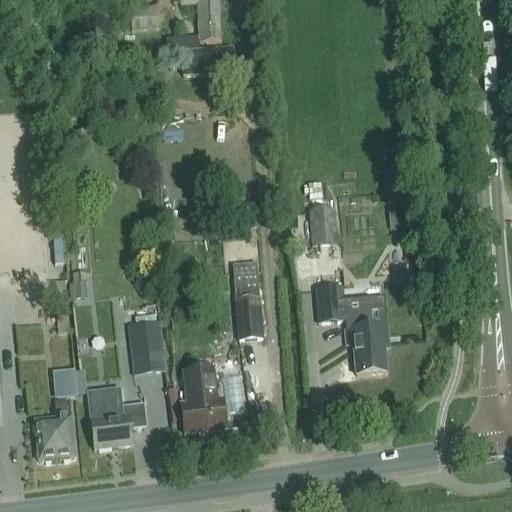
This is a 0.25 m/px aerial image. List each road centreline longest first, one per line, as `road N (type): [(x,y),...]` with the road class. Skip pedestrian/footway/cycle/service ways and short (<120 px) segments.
road 1 (track): [(281,478),(242,0)]
road 2 (secondary): [(22,511),(492,447)]
road 3 (primary): [(493,273),(477,0)]
road 4 (primary): [(493,273),(492,447)]
